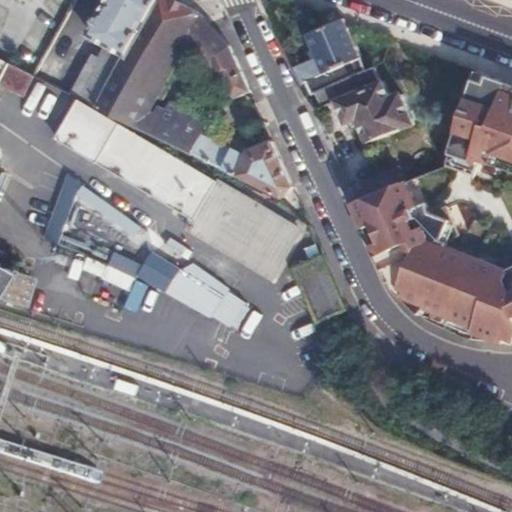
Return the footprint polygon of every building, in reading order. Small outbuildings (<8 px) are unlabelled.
[(92,55),(71,95),(98,108),(141,30),(157,0),(108,0),(102,11),(100,10),(86,35),(104,44),(97,57),(92,55)] [(187,5),(178,0),(157,0),(141,30),(166,44),(187,5)] [(141,30),(98,108),(135,126),(153,93),(162,77),(171,82),(188,52),(211,63),(229,47),(200,14),(187,5),(166,44),(141,30)] [(366,71),(346,25),(344,24),(309,38),(317,58),(293,69),(300,83),(304,82),(309,96),(315,93),(366,71)] [(2,47),(0,49),(0,59),(33,76),(48,48),(32,39),(22,58),(2,47)] [(248,92),(229,47),(211,63),(223,91),(227,90),(230,99),(248,92)] [(0,86),(2,83),(27,96),(37,78),(33,76),(0,59),(0,86)] [(380,85),(373,68),(366,71),(315,93),(321,110),(337,104),(347,124),(356,120),(367,143),(410,124),(396,91),(387,94),(383,84),(380,85)] [(511,83),(475,70),(444,164),(472,175),(478,158),(511,171),(511,83)] [(153,93),(135,126),(144,131),(157,107),(165,111),(170,101),(162,98),(153,93)] [(157,107),(144,131),(161,139),(179,106),(170,101),(165,111),(157,107)] [(304,231),(82,102),(59,140),(198,222),(192,234),(275,282),(304,231)] [(179,106),(161,139),(186,151),(196,134),(204,118),(179,106)] [(196,134),(186,151),(220,168),(229,150),(225,148),(196,134)] [(283,199),(291,186),(271,141),(244,154),(230,148),(229,150),(220,168),(283,199)] [(404,182),(407,181),(399,164),(352,185),(359,202),(404,182)] [(100,239),(70,231),(84,182),(65,176),(47,242),(96,256),(100,239)] [(415,206),(404,182),(359,202),(354,205),(392,286),(411,305),(426,321),(468,338),(482,340),(485,333),(507,344),(509,340),(511,341),(511,273),(446,248),(443,243),(459,236),(444,205),(429,212),(424,202),(415,206)] [(251,299),(189,266),(187,270),(152,252),(143,268),(116,254),(110,265),(235,331),(251,299)] [(320,322),(348,310),(323,257),(297,268),(320,322)] [(29,283),(0,274),(0,307),(20,313),(29,283)]
